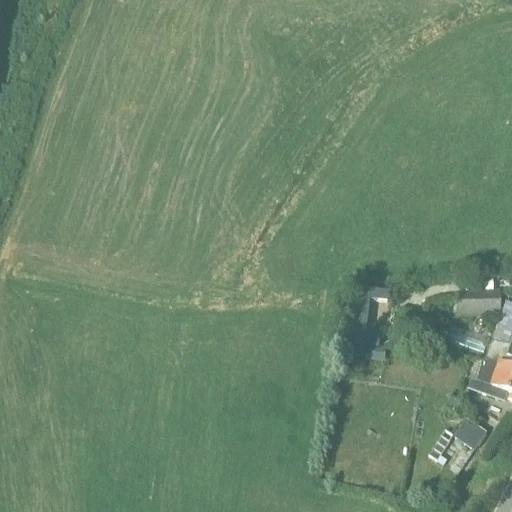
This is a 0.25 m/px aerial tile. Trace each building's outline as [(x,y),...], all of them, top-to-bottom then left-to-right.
[(356,292),(350,349),(378,349),(378,336),(365,336),(369,304),(387,305),(388,294),(356,292)] [(456,321),(500,319),(499,294),(455,296),(456,321)] [(410,315),(402,338),(415,342),(423,319),(410,315)] [(491,346),(485,363),(511,371),(511,344),(510,350),(506,348),(491,346)] [(365,362),(384,363),(385,351),(366,349),(365,362)] [(342,360),(361,361),(362,351),(342,350),(342,360)] [(484,362),(476,385),(510,397),(509,401),(510,403),(511,403),(511,371),(485,363),(484,362)] [(474,453),(485,436),(465,424),(454,441),(474,453)]
